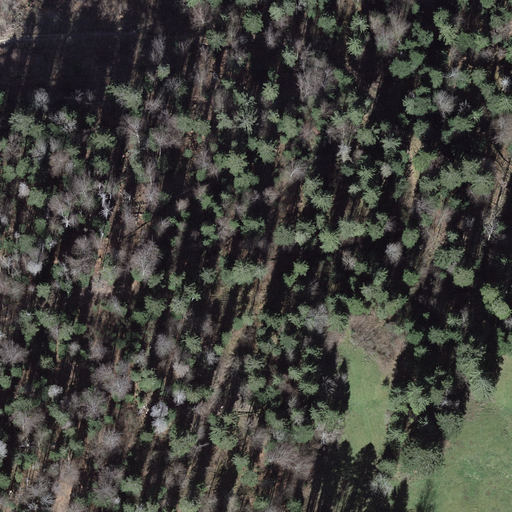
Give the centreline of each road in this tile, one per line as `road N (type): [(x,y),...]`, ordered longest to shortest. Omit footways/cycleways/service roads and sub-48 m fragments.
road 1 (track): [(124,30),(326,49),(355,70),(393,120),(416,203)]
road 2 (track): [(0,320),(93,294),(146,294)]
road 3 (track): [(0,38),(124,30)]
